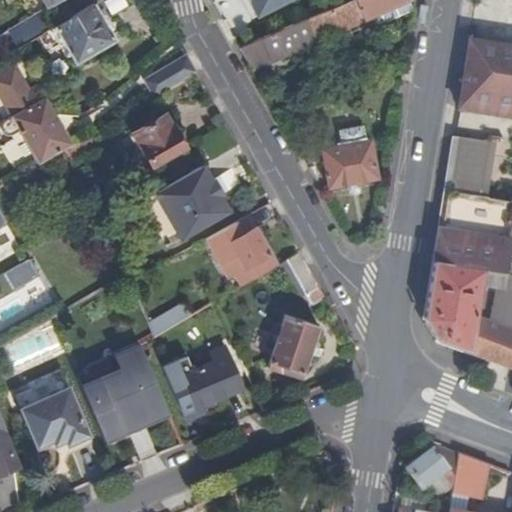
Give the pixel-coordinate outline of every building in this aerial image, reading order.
[(47,9),(42,0),(20,0),(31,18),(45,10),(47,9)] [(42,0),(47,9),(62,0),(42,0)] [(100,0),(107,14),(125,6),(122,0),(100,0)] [(303,19),(240,47),(249,62),(270,53),(273,58),(317,40),(317,38),(334,30),(336,35),(360,24),(358,20),(368,15),(371,19),(395,8),(393,4),(402,0),(348,0),(340,4),(303,19)] [(263,4),(271,19),(307,0),(255,0),(256,1),(263,4)] [(114,39),(94,3),(54,26),(53,26),(74,62),(114,39)] [(31,18),(10,30),(19,46),(53,26),(54,26),(45,10),(31,18)] [(511,44),(470,38),(468,51),(511,57),(511,44)] [(511,57),(468,51),(465,67),(511,73),(511,57)] [(144,83),(152,96),(196,71),(185,53),(154,71),(157,76),(144,83)] [(54,113),(37,83),(28,89),(13,63),(0,70),(0,100),(8,115),(1,119),(0,120),(0,133),(11,134),(18,130),(37,164),(63,149),(72,144),(54,113)] [(463,82),(459,105),(509,114),(511,94),(511,73),(465,67),(463,82)] [(157,76),(154,71),(142,78),(144,83),(157,76)] [(163,114),(133,132),(151,165),(184,146),(175,130),(174,131),(163,114)] [(446,189),(479,195),(488,142),(454,136),(446,189)] [(370,138),(321,147),(328,187),(378,178),(374,158),(384,156),(381,141),(371,142),(370,138)] [(171,241),(228,215),(205,165),(147,191),(171,241)] [(434,260),(511,272),(511,199),(479,195),(446,189),(434,260)] [(216,232),(211,234),(241,286),(276,265),(248,215),(237,221),(216,232)] [(299,252),(287,258),(312,305),(324,298),(299,252)] [(11,290),(38,277),(29,259),(2,272),(11,290)] [(511,272),(434,260),(425,317),(438,339),(511,366),(511,272)] [(154,336),(190,316),(183,303),(148,323),(154,336)] [(317,326),(284,315),(268,366),(301,377),(317,326)] [(75,382),(100,443),(165,417),(135,343),(109,354),(114,366),(75,382)] [(241,387),(224,348),(211,354),(214,361),(183,375),(196,407),(241,387)] [(90,441),(59,370),(27,385),(30,390),(14,396),(37,449),(53,442),(55,446),(65,442),(70,451),(90,441)] [(0,428),(0,427),(0,472),(17,465),(0,428)] [(457,450),(432,440),(431,445),(406,468),(424,488),(454,462),(457,450)] [(446,511),(463,511),(466,494),(480,495),(490,463),(477,457),(457,450),(454,462),(454,470),(452,481),(449,500),(447,510),(446,511)]
